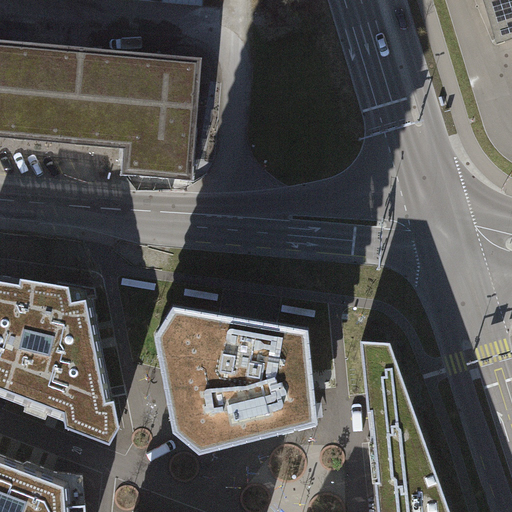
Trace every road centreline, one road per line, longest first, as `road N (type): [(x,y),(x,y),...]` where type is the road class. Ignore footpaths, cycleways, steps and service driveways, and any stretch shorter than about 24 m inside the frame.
road 1 (primary): [(431,255),(457,363),(508,511)]
road 2 (unclassified): [(0,200),(227,216)]
road 3 (primary): [(455,203),(397,0)]
road 4 (primary): [(351,0),(415,199)]
road 5 (unclassified): [(227,216),(283,235),(431,255)]
road 6 (unclassified): [(415,199),(288,202),(227,216)]
road 7 (residential): [(338,333),(355,511)]
road 8 (primary): [(511,401),(469,261)]
road 9 (residential): [(242,511),(108,462)]
